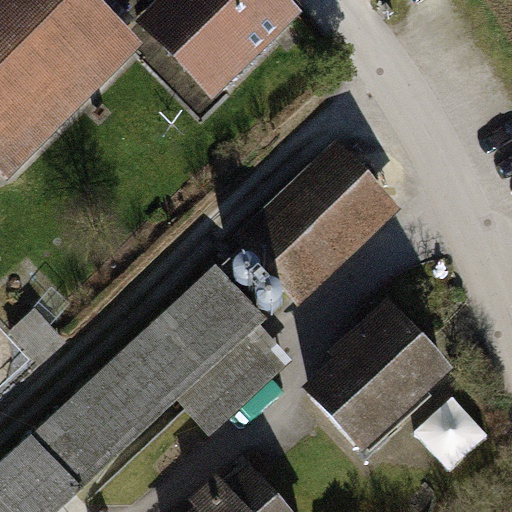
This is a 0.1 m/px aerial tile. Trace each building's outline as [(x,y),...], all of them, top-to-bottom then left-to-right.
[(94,0),(0,0),(0,177),(2,179),(138,44),(94,0)] [(286,0),(155,0),(134,21),(213,101),(301,14),(286,0)] [(340,145),(240,238),(305,308),(405,215),(340,145)] [(261,273),(260,269),(258,265),(255,262),(251,261),(246,261),(242,262),(239,265),(237,268),(236,272),(236,276),(237,280),(240,283),(243,285),(247,286),(251,286),(255,284),(258,281),(260,277),(261,273)] [(200,282),(0,461),(0,511),(56,511),(250,337),(200,282)] [(283,298),(282,293),(280,290),(276,287),(272,286),(268,285),(264,287),(261,289),(259,293),(257,297),(258,301),(259,304),(262,308),(265,310),(269,311),(273,310),(277,309),(280,306),(282,302),(283,298)] [(337,363),(304,393),(364,458),(455,375),(388,302),(362,325),(329,355),(337,363)] [(293,511),(250,464),(196,511),(293,511)]
